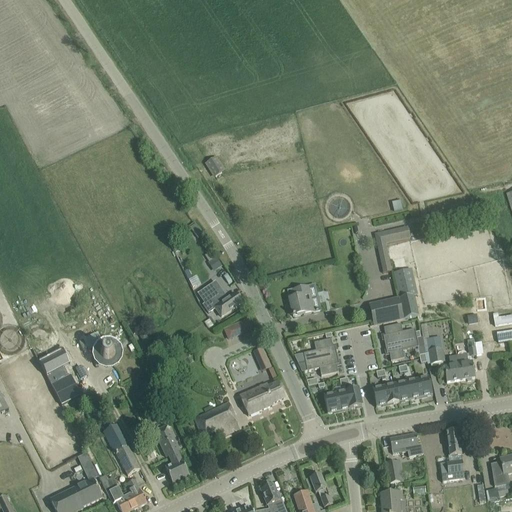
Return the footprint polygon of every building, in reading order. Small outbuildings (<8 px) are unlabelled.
[(392,273),(386,247),(386,245),(410,240),(408,228),(375,235),(383,275),(392,273)] [(394,274),(399,299),(404,320),(419,317),(415,297),(418,296),(412,269),(394,274)] [(215,283),(197,296),(204,306),(202,307),(208,316),(215,311),(221,319),(222,318),(222,317),(234,310),(242,304),(236,295),(228,301),(215,283)] [(287,293),(289,301),(293,318),(316,312),(310,287),(287,293)] [(404,320),(399,299),(369,306),(374,328),(404,321),(404,320)] [(477,317),(468,319),(469,325),(478,324),(477,317)] [(417,339),(415,333),(415,331),(403,333),(401,325),(384,329),(385,337),(383,338),(385,346),(417,339)] [(511,332),(497,335),(498,344),(511,342),(511,332)] [(441,338),(423,341),(425,348),(428,365),(431,365),(431,366),(432,369),(438,367),(439,372),(446,372),(445,368),(444,363),(445,363),(443,349),(441,338)] [(419,348),(417,339),(385,346),(387,355),(389,355),(391,363),(404,360),(402,352),(419,348)] [(303,355),(294,357),(297,366),(305,364),(337,357),(335,348),(333,349),(331,341),(314,344),(316,352),(303,355)] [(100,354),(99,357),(99,359),(100,362),(102,364),(104,366),(106,367),(109,367),(112,366),(114,365),(116,363),(117,361),(117,358),(117,356),(116,353),(114,351),(112,350),(109,349),(107,349),(104,350),(102,352),(100,354)] [(476,349),(469,350),(470,354),(471,358),(472,358),(477,357),(476,349)] [(458,355),(458,356),(461,382),(467,381),(468,383),(472,382),(472,381),(475,380),(473,365),(468,366),(466,355),(465,354),(463,353),(459,353),(458,355)] [(63,355),(41,366),(61,406),(80,396),(70,377),(68,378),(63,368),(68,366),(63,355)] [(461,382),(458,356),(456,356),(457,359),(449,360),(450,368),(445,368),(446,372),(447,384),(461,382)] [(305,364),(297,366),(301,374),(307,373),(319,370),(321,378),(338,374),(337,366),(339,366),(337,357),(305,364)] [(421,399),(433,397),(429,379),(417,381),(421,399)] [(318,386),(317,380),(307,382),(308,388),(318,386)] [(406,384),(410,401),(421,399),(417,381),(406,384)] [(267,386),(250,393),(240,397),(248,417),(273,406),(273,405),(285,400),(278,384),(268,388),(267,386)] [(399,404),(410,401),(406,384),(395,386),(399,404)] [(388,406),(399,404),(395,386),(384,389),(388,406)] [(376,409),(388,406),(384,389),(372,391),(376,409)] [(362,408),(358,391),(346,393),(350,411),(362,408)] [(0,415),(9,410),(0,392),(0,415)] [(346,393),(335,396),(339,413),(350,411),(346,393)] [(335,396),(324,398),(327,416),(339,413),(335,396)] [(193,420),(199,434),(204,432),(207,438),(214,435),(218,441),(239,431),(228,403),(193,420)] [(167,426),(154,432),(160,445),(164,454),(163,454),(166,460),(169,459),(172,466),(165,470),(173,486),(189,478),(178,454),(180,453),(178,448),(174,439),(172,435),(167,426)] [(117,427),(104,433),(127,478),(140,471),(117,427)] [(464,481),(458,433),(458,432),(446,434),(449,458),(448,458),(449,464),(446,465),(447,476),(441,477),(442,483),(464,481)] [(392,452),(399,451),(400,455),(407,453),(408,459),(423,456),(421,446),(418,447),(416,436),(390,441),(392,452)] [(102,500),(93,481),(99,478),(87,455),(77,459),(89,483),(50,501),(55,511),(78,511),(83,510),(83,509),(102,500)] [(495,488),(510,485),(507,476),(511,474),(511,456),(500,460),(501,463),(491,466),(493,475),(492,476),(495,488)] [(400,484),(396,463),(386,465),(390,485),(400,484)] [(309,480),(313,489),(315,495),(318,494),(324,509),(333,506),(321,476),(309,480)] [(119,489),(113,479),(108,482),(106,477),(100,480),(107,495),(119,489)] [(135,482),(126,486),(129,492),(122,495),(119,489),(107,495),(113,506),(116,504),(120,511),(133,511),(147,505),(145,501),(146,501),(145,500),(135,482)] [(276,495),(273,487),(261,492),(269,511),(264,511),(285,511),(278,494),(276,495)] [(313,511),(312,507),(307,492),(297,495),(302,511),(313,511)] [(400,494),(391,495),(381,496),(382,511),(398,511),(398,501),(401,501),(400,494)] [(12,511),(5,497),(0,499),(0,504),(3,511),(12,511)]
